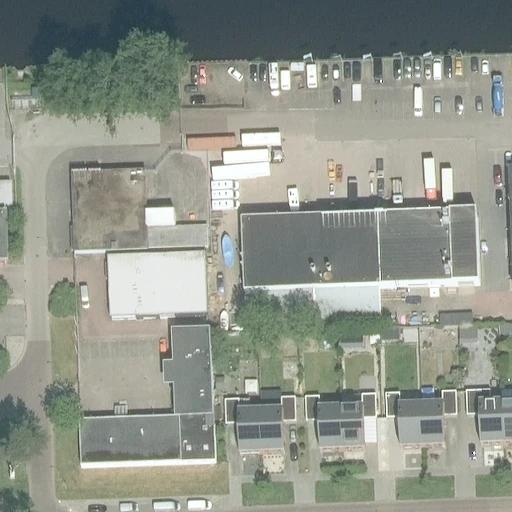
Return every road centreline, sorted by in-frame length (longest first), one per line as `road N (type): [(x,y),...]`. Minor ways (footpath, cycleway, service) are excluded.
road 1 (unclassified): [(34,279),(32,141),(51,128),(178,125)]
road 2 (unknown): [(477,116),(492,302)]
road 3 (unclassified): [(40,511),(37,385)]
